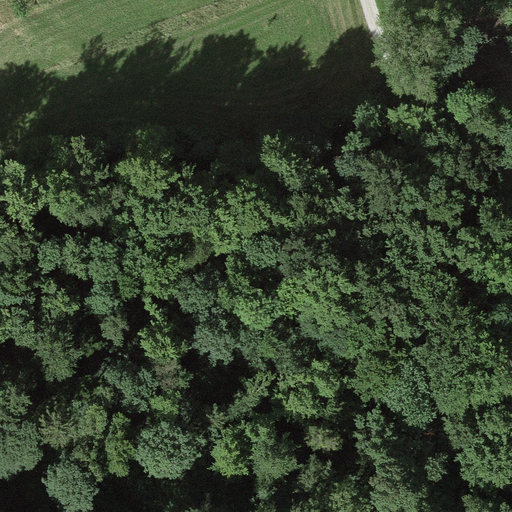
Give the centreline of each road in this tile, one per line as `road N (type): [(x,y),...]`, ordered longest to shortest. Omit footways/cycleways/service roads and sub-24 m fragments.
road 1 (track): [(511,500),(90,177)]
road 2 (track): [(371,22),(399,68),(511,174)]
